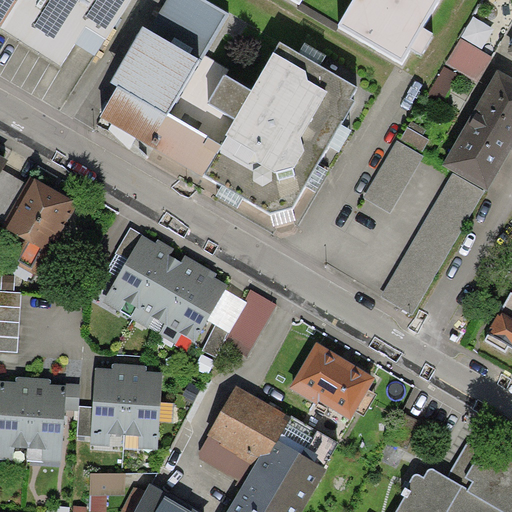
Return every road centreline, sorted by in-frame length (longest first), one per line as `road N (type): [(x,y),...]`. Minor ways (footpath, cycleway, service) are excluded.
road 1 (residential): [(0,107),(415,356)]
road 2 (residential): [(415,356),(511,191)]
